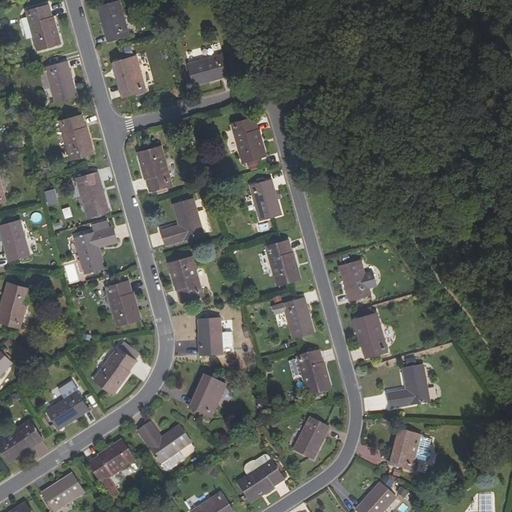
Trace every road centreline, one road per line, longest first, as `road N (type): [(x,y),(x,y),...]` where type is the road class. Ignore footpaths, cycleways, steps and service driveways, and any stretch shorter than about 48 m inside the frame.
road 1 (residential): [(271,511),(322,478),(347,449),(353,406),(271,110),(233,95),(108,131)]
road 2 (residential): [(0,493),(129,408),(165,362),(165,330),(108,131)]
road 3 (residential): [(108,131),(72,0)]
